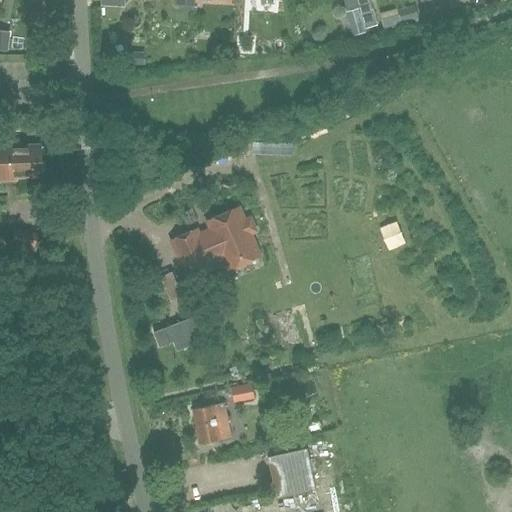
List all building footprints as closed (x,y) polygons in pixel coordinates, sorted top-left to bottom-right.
[(356,0),(343,0),(353,35),(366,32),(364,28),(356,0)] [(368,0),(356,0),(364,28),(376,24),(371,8),(368,0)] [(396,9),(400,22),(417,17),(414,4),(396,9)] [(0,30),(0,49),(7,50),(9,32),(0,30)] [(0,180),(18,180),(18,177),(41,176),(40,144),(15,145),(15,142),(0,142),(0,180)] [(181,212),(186,224),(197,219),(192,207),(181,212)] [(202,232),(185,240),(194,259),(182,265),(188,278),(201,272),(199,267),(223,257),(226,263),(257,249),(249,232),(255,230),(250,218),(244,221),(238,208),(208,221),(212,231),(203,234),(202,232)] [(0,251),(9,253),(12,241),(0,238),(0,251)] [(198,314),(154,331),(159,346),(173,341),(177,350),(193,344),(190,334),(204,329),(198,314)] [(254,398),(252,383),(233,387),(235,401),(254,398)] [(222,421),(219,403),(192,408),(199,443),(230,437),(227,420),(222,421)] [(315,489),(313,479),(306,448),(303,436),(264,444),(276,497),(315,489)]
